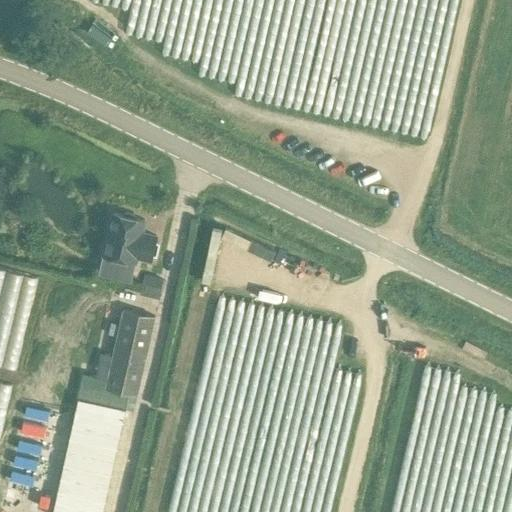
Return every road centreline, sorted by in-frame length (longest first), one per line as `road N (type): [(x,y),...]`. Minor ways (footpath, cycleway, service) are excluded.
road 1 (unclassified): [(511,317),(0,71)]
road 2 (unknown): [(339,511),(371,375),(357,323),(368,246)]
